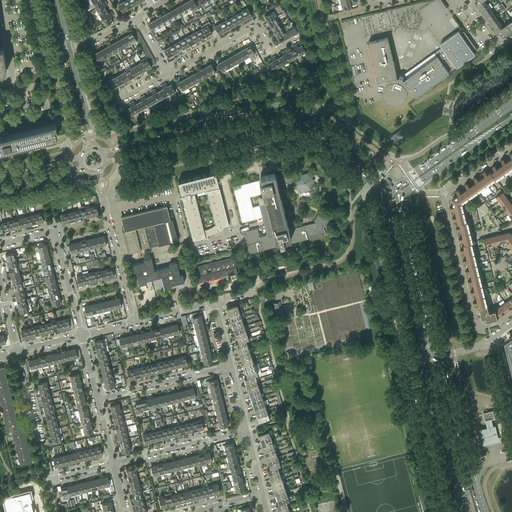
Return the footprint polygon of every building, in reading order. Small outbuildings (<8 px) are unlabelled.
[(98,0),(93,3),(96,8),(106,2),(105,0),(102,2),(100,0),(98,0)] [(124,1),(128,9),(133,6),(134,6),(130,0),(125,0),(124,1)] [(200,6),(197,1),(195,2),(193,0),(189,0),(187,1),(192,9),(197,6),(197,7),(197,6),(198,8),(200,6)] [(476,0),(478,1),(475,3),(477,5),(480,10),(487,4),(484,0),(476,0)] [(118,4),(123,12),(128,9),(124,1),(123,1),(118,4)] [(182,4),(186,12),(191,9),(191,10),(192,9),(187,1),(187,2),(182,4)] [(353,1),(341,4),(342,9),(351,7),(350,4),(354,3),(353,1)] [(106,2),(96,8),(96,9),(99,13),(99,14),(106,10),(106,9),(106,10),(104,6),(107,5),(106,2)] [(176,7),(181,15),(186,12),(186,13),(186,12),(182,4),(181,4),(181,5),(176,7)] [(487,4),(480,10),(483,14),(490,9),(487,4)] [(171,10),(175,18),(180,15),(180,16),(181,15),(176,7),(176,8),(171,10)] [(242,11),(246,19),(247,19),(246,19),(251,16),(252,16),(247,8),(242,11)] [(490,9),(483,14),(486,19),(494,13),(490,9)] [(106,10),(99,14),(102,19),(112,13),(111,11),(108,13),(106,10)] [(166,13),(165,13),(170,21),(175,18),(175,19),(175,18),(171,10),(170,10),(170,11),(166,13)] [(237,14),(236,14),(241,22),(246,19),(242,11),(237,14)] [(267,21),(276,17),(276,16),(275,17),(273,12),(273,11),(264,16),(265,16),(267,21)] [(112,13),(102,19),(105,24),(105,25),(112,21),(112,20),(110,17),(114,15),(112,13)] [(160,16),(164,25),(165,24),(169,21),(170,22),(170,21),(165,13),(165,14),(160,16)] [(494,13),(486,19),(489,23),(497,18),(494,13)] [(231,17),(236,25),(241,22),(236,14),(231,17)] [(155,19),(154,19),(159,28),(159,27),(164,24),(164,25),(160,16),(160,17),(155,19)] [(226,20),(230,28),(235,25),(236,25),(231,17),(226,20)] [(276,17),(267,21),(267,22),(268,21),(270,26),(270,27),(279,22),(278,22),(276,17)] [(497,18),(489,23),(493,27),(500,22),(497,18)] [(159,28),(154,19),(154,20),(149,22),(153,31),(154,30),(159,28)] [(220,23),(225,31),(230,28),(226,20),(225,20),(220,23)] [(279,22),(270,27),(271,27),(274,32),(273,32),(282,28),(282,27),(281,27),(279,22)] [(503,27),(500,22),(493,27),(496,32),(497,34),(500,32),(503,37),(511,31),(511,30),(507,24),(503,27)] [(225,31),(220,23),(215,26),(213,23),(211,25),(214,30),(216,29),(219,34),(220,34),(219,34),(224,31),(225,31)] [(211,32),(214,30),(211,25),(208,26),(207,25),(202,28),(207,36),(212,33),(211,32)] [(197,31),(201,39),(206,36),(207,36),(202,28),(197,31)] [(282,28),(273,32),(274,32),(277,37),(276,37),(277,38),(279,36),(282,35),(284,33),(285,33),(284,33),(282,28)] [(191,34),(196,42),(201,39),(197,31),(196,31),(191,34)] [(457,67),(475,54),(473,51),(477,49),(466,33),(464,31),(461,33),(459,31),(440,44),(443,47),(434,53),(403,75),(399,74),(397,74),(395,65),(396,65),(395,61),(394,61),(388,37),(368,42),(374,66),(375,66),(376,69),(375,69),(378,82),(384,80),(386,85),(385,86),(385,87),(384,87),(384,89),(383,90),(383,92),(383,93),(383,95),(384,97),(384,98),(385,99),(386,101),(387,102),(389,103),(390,104),(392,104),(393,105),(395,105),(396,105),(398,105),(399,104),(401,104),(402,103),(403,102),(405,101),(406,99),(406,98),(407,97),(408,95),(408,94),(412,90),(416,96),(449,73),(449,72),(457,66),(457,67)] [(127,35),(126,35),(131,43),(136,40),(136,39),(134,36),(133,33),(132,32),(131,32),(132,32),(127,35)] [(186,37),(190,45),(195,42),(196,42),(191,34),(186,37)] [(121,38),(126,46),(131,43),(126,35),(121,38)] [(180,40),(185,48),(190,45),(186,37),(185,37),(181,40),(180,40)] [(116,41),(120,49),(125,46),(126,46),(121,38),(116,41)] [(175,43),(179,51),(180,51),(184,48),(185,48),(180,40),(175,43)] [(110,44),(115,52),(120,49),(120,50),(120,49),(116,41),(115,41),(110,44)] [(170,46),(169,46),(174,54),(179,51),(175,43),(170,46)] [(298,47),(296,43),(294,44),(300,55),(305,52),(306,52),(302,44),(301,45),(298,47)] [(105,47),(109,55),(114,52),(114,53),(115,52),(110,44),(110,45),(105,47)] [(291,50),(295,58),(300,55),(294,44),(292,45),(294,49),(291,51),(291,50)] [(245,48),(249,56),(254,53),(255,53),(250,45),(245,48)] [(174,54),(169,46),(164,49),(168,57),(169,57),(174,54)] [(99,50),(104,58),(109,55),(109,56),(109,55),(105,47),(104,47),(105,48),(100,50),(99,50)] [(239,51),(244,59),(249,56),(245,48),(244,48),(239,51)] [(287,53),(285,49),(283,50),(289,61),(290,61),(289,61),(294,58),(295,58),(291,50),(290,51),(287,53)] [(104,59),(104,58),(99,50),(99,51),(94,53),(98,62),(99,61),(103,58),(104,59)] [(280,56),(284,64),(289,61),(283,50),(281,52),(283,55),(280,57),(280,56)] [(234,54),(238,62),(243,59),(244,59),(239,51),(234,54)] [(228,57),(233,65),(238,62),(234,54),(233,54),(234,54),(229,57),(228,57)] [(277,59),(275,55),(273,56),(278,67),(279,67),(284,64),(280,56),(280,57),(277,59)] [(278,67),(273,56),(271,58),(272,61),(269,63),(269,62),(269,63),(273,70),(278,67)] [(149,63),(148,61),(147,59),(146,58),(146,57),(140,60),(141,62),(146,70),(151,67),(151,65),(149,63)] [(223,60),(227,68),(228,68),(232,65),(233,65),(228,57),(223,60)] [(218,65),(221,70),(222,71),(227,68),(227,69),(227,68),(223,60),(218,63),(217,63),(218,65)] [(146,70),(141,62),(136,65),(141,73),(146,70)] [(211,64),(206,67),(206,66),(205,67),(210,75),(210,74),(215,72),(213,68),(211,63),(210,64),(211,64)] [(131,68),(130,68),(135,76),(140,73),(141,73),(136,65),(131,68)] [(200,69),(200,70),(205,78),(205,77),(209,75),(210,75),(205,67),(200,70),(200,69)] [(125,71),(130,79),(135,76),(130,68),(125,71)] [(195,72),(195,73),(199,81),(199,80),(204,78),(205,78),(200,70),(195,73),(195,72)] [(120,74),(124,82),(129,79),(130,79),(125,71),(120,74)] [(189,75),(189,76),(194,84),(199,81),(195,73),(194,73),(189,76),(189,75)] [(114,77),(119,85),(124,82),(120,74),(119,74),(115,77),(114,77)] [(184,79),(188,87),(193,84),(194,84),(189,76),(184,79)] [(119,85),(114,77),(109,80),(113,88),(114,88),(113,88),(118,85),(119,85)] [(188,87),(184,79),(183,79),(179,82),(178,82),(183,90),(188,87)] [(167,86),(165,82),(164,83),(169,94),(170,94),(169,94),(174,91),(175,91),(171,84),(170,84),(167,86)] [(160,90),(164,97),(169,94),(164,83),(161,85),(163,88),(160,90)] [(157,92),(155,88),(153,90),(159,100),(164,97),(160,90),(157,92)] [(149,96),(153,103),(158,100),(159,100),(153,90),(151,91),(152,94),(149,96)] [(146,98),(144,95),(142,96),(148,106),(153,103),(149,96),(146,98)] [(138,102),(142,109),(147,106),(148,106),(142,96),(140,97),(142,100),(138,102)] [(135,104),(133,101),(131,102),(137,112),(142,109),(138,102),(135,104)] [(137,112),(131,102),(129,103),(131,106),(128,108),(127,108),(131,115),(132,115),(137,112)] [(0,150),(52,138),(57,136),(54,123),(8,134),(7,132),(1,134),(2,136),(0,136),(0,150)] [(503,158),(501,160),(503,164),(500,166),(505,173),(511,168),(511,163),(509,160),(506,162),(503,158)] [(495,165),(492,166),(495,170),(493,171),(498,178),(505,173),(500,166),(497,168),(495,165)] [(485,170),(482,172),(485,175),(482,178),(487,185),(496,178),(492,172),(491,171),(487,174),(485,170)] [(212,186),(210,187),(208,185),(218,183),(215,171),(183,179),(178,181),(181,192),(181,193),(180,193),(181,195),(182,195),(183,197),(182,197),(193,240),(204,237),(203,235),(204,235),(205,237),(218,232),(217,230),(218,230),(219,231),(221,230),(222,230),(223,229),(223,228),(222,226),(229,225),(219,187),(213,189),(212,186)] [(288,229),(282,206),(278,189),(294,185),(302,192),(312,190),(314,180),(307,172),(297,175),(297,174),(293,171),(285,173),(275,176),(274,172),(259,176),(260,181),(259,180),(233,186),(242,222),(244,221),(245,224),(247,223),(247,221),(263,217),(266,231),(272,229),(273,233),(260,236),(257,228),(244,231),(250,253),(280,245),(280,244),(284,243),(284,244),(325,234),(323,227),(325,227),(329,221),(325,214),(318,214),(316,220),(317,222),(288,229)] [(476,176),(474,178),(476,182),(473,184),(478,191),(487,185),(482,178),(479,180),(476,176)] [(467,183),(465,184),(467,188),(464,190),(469,197),(478,191),(473,184),(470,186),(467,183)] [(127,186),(115,189),(117,201),(130,198),(127,186)] [(458,189),(456,191),(459,194),(452,199),(459,201),(462,202),(469,197),(464,190),(461,193),(458,189)] [(503,191),(496,197),(499,201),(506,196),(503,191)] [(506,196),(499,201),(502,205),(509,201),(506,196)] [(454,206),(450,207),(451,210),(455,209),(456,213),(464,211),(462,202),(459,201),(452,199),(454,206)] [(511,204),(509,201),(502,205),(505,210),(511,205),(511,204)] [(96,205),(90,207),(92,215),(98,214),(96,205)] [(167,206),(121,217),(124,231),(123,231),(128,253),(178,240),(175,231),(176,230),(172,215),(169,216),(167,206)] [(85,208),(79,210),(81,218),(87,217),(85,208)] [(457,216),(453,217),(453,220),(458,219),(459,223),(460,223),(467,221),(464,211),(456,213),(457,216)] [(41,213),(35,214),(38,223),(44,221),(41,213)] [(63,223),(69,221),(67,213),(61,214),(63,223)] [(35,214),(30,215),(32,224),(38,223),(35,214)] [(12,220),(6,221),(8,230),(14,229),(12,220)] [(461,227),(456,228),(457,231),(461,230),(462,233),(471,231),(468,221),(467,221),(460,223),(461,227)] [(463,237),(459,238),(460,241),(464,240),(464,242),(473,240),(471,231),(462,233),(463,237)] [(510,232),(501,234),(503,242),(506,241),(510,232)] [(104,235),(98,237),(100,245),(106,244),(104,235)] [(92,238),(86,240),(88,248),(94,247),(92,238)] [(80,241),(74,242),(77,251),(82,250),(80,241)] [(71,253),(77,251),(74,242),(68,244),(69,246),(70,250),(71,253)] [(465,248),(460,249),(461,252),(465,251),(466,255),(475,253),(472,242),(465,244),(464,244),(465,248)] [(37,246),(39,252),(48,250),(46,244),(37,246)] [(315,247),(314,245),(305,248),(306,253),(323,249),(322,245),(315,247)] [(48,250),(39,252),(40,258),(49,256),(48,250)] [(5,254),(7,260),(15,258),(14,252),(5,254)] [(467,259),(463,260),(464,262),(468,261),(469,265),(477,263),(475,253),(466,255),(467,259)] [(151,257),(143,259),(144,262),(131,265),(133,272),(136,272),(139,285),(146,283),(146,280),(161,276),(164,289),(172,287),(171,285),(184,281),(182,274),(180,274),(176,262),(169,263),(169,266),(154,270),(151,257)] [(237,273),(233,257),(195,267),(197,273),(199,283),(237,273)] [(15,258),(7,260),(8,266),(17,264),(15,258)] [(50,262),(42,264),(43,270),(52,267),(50,262)] [(470,269),(466,270),(466,273),(471,272),(472,276),(480,274),(477,263),(469,265),(470,269)] [(52,267),(43,270),(45,276),(53,273),(52,267)] [(112,267),(106,269),(108,278),(114,276),(112,267)] [(18,270),(10,272),(11,278),(20,276),(18,270)] [(100,270),(94,272),(96,280),(102,279),(100,270)] [(53,273),(45,276),(46,281),(55,279),(53,273)] [(88,273),(82,275),(85,283),(90,282),(88,273)] [(473,279),(468,281),(469,283),(473,282),(474,286),(483,284),(480,274),(472,276),(473,279)] [(20,276),(11,278),(13,284),(21,281),(20,276)] [(21,281),(13,284),(14,289),(23,287),(21,281)] [(475,290),(471,291),(472,294),(476,293),(477,297),(485,295),(483,284),(474,286),(475,290)] [(56,285),(48,287),(49,293),(58,291),(56,285)] [(23,287),(14,289),(15,295),(24,293),(23,287)] [(58,291),(49,293),(51,299),(59,297),(58,291)] [(24,293),(15,295),(17,301),(26,299),(24,293)] [(478,301),(474,302),(474,305),(479,304),(479,307),(488,305),(485,295),(477,297),(478,301)] [(59,297),(51,299),(52,305),(61,303),(59,297)] [(119,297),(113,299),(115,308),(121,306),(119,297)] [(107,300),(101,302),(104,310),(110,309),(107,300)] [(283,315),(280,301),(273,302),(277,317),(283,315)] [(238,308),(238,306),(240,306),(238,302),(227,304),(228,307),(226,308),(227,308),(228,312),(238,308)] [(505,302),(501,306),(506,313),(510,309),(505,302)] [(96,303),(90,305),(92,313),(98,312),(96,303)] [(27,305),(18,307),(20,313),(29,311),(27,305)] [(86,315),(92,313),(90,305),(84,306),(86,315)] [(488,305),(479,307),(482,318),(486,317),(487,321),(498,318),(501,316),(497,309),(495,309),(495,310),(489,311),(488,305)] [(501,306),(497,309),(501,316),(506,313),(501,306)] [(192,317),(194,323),(202,320),(201,315),(192,317)] [(68,318),(62,320),(64,328),(70,327),(68,318)] [(202,320),(194,323),(195,328),(204,326),(202,320)] [(50,323),(44,324),(46,333),(52,331),(50,323)] [(177,324),(171,325),(174,334),(180,332),(177,324)] [(171,325),(166,327),(168,335),(174,334),(171,325)] [(235,333),(248,329),(247,325),(244,325),(234,329),(235,333)] [(204,326),(195,328),(197,334),(205,332),(204,326)] [(33,327),(27,328),(29,337),(35,336),(33,327)] [(23,339),(29,337),(27,328),(21,330),(23,339)] [(237,338),(249,333),(248,329),(235,333),(237,338)] [(142,332),(137,334),(139,343),(145,341),(142,332)] [(246,339),(251,338),(249,333),(237,338),(238,342),(246,339)] [(137,334),(131,335),(133,344),(139,343),(137,334)] [(119,338),(121,347),(127,346),(125,337),(119,338)] [(75,348),(69,350),(72,358),(78,357),(75,348)] [(210,349),(201,352),(202,358),(211,355),(210,349)] [(69,350),(64,351),(66,360),(72,358),(69,350)] [(64,351),(58,353),(60,361),(66,360),(64,351)] [(106,351),(97,353),(98,359),(107,357),(106,351)] [(52,354),(46,356),(48,364),(54,363),(52,354)] [(211,355),(202,358),(204,364),(213,361),(211,355)] [(46,356),(40,357),(42,366),(48,364),(46,356)] [(186,356),(179,357),(182,366),(188,364),(186,356)] [(34,358),(28,360),(31,369),(37,367),(34,358)] [(17,423),(14,411),(3,366),(0,367),(0,402),(6,425),(4,426),(5,431),(5,432),(12,430),(19,458),(20,464),(31,461),(23,427),(16,429),(14,424),(17,423)] [(145,366),(139,367),(141,376),(147,375),(145,366)] [(110,368),(101,370),(103,376),(111,374),(110,368)] [(127,370),(129,379),(135,378),(133,369),(127,370)] [(80,379),(78,373),(75,374),(75,372),(69,373),(71,381),(80,379)] [(218,385),(217,378),(206,381),(207,387),(210,387),(218,385)] [(113,380),(104,382),(106,388),(114,386),(113,380)] [(38,383),(39,389),(48,387),(46,381),(38,383)] [(193,388),(187,389),(190,398),(196,396),(193,388)] [(83,390),(74,393),(75,399),(84,396),(83,390)] [(220,390),(211,392),(213,398),(221,396),(220,390)] [(49,393),(40,395),(42,401),(51,399),(49,393)] [(164,395),(158,396),(160,405),(166,404),(164,395)] [(221,396),(213,398),(214,404),(223,402),(221,396)] [(153,398),(147,399),(149,408),(155,407),(153,398)] [(51,399),(42,401),(43,407),(52,404),(51,399)] [(135,402),(137,411),(143,410),(141,401),(135,402)] [(86,402),(77,404),(78,410),(87,408),(86,402)] [(110,405),(112,411),(120,409),(119,403),(110,405)] [(87,408),(78,410),(80,416),(89,414),(87,408)] [(507,433),(501,409),(498,409),(494,410),(496,417),(500,434),(503,434),(507,433)] [(54,410),(45,412),(46,418),(55,416),(54,410)] [(496,417),(494,410),(493,411),(483,413),(485,420),(486,420),(494,418),(495,418),(496,417)] [(269,418),(268,413),(257,417),(259,421),(269,418)] [(122,415),(113,417),(114,423),(123,421),(122,415)] [(55,416),(46,418),(48,424),(57,422),(55,416)] [(480,429),(484,445),(499,441),(495,425),(493,426),(491,418),(485,419),(487,427),(480,429)] [(227,419),(218,422),(220,428),(229,425),(227,419)] [(90,420),(81,422),(83,428),(91,425),(90,420)] [(202,420),(195,421),(198,430),(204,428),(202,420)] [(91,425),(83,428),(84,434),(93,432),(91,425)] [(172,427),(166,429),(168,437),(174,436),(172,427)] [(58,428),(49,430),(51,436),(59,433),(58,428)] [(161,430),(155,431),(157,440),(163,439),(161,430)] [(270,435),(268,430),(258,434),(260,438),(270,435)] [(59,433),(51,436),(52,442),(61,440),(59,433)] [(143,434),(145,443),(151,442),(149,433),(143,434)] [(226,444),(224,445),(226,451),(234,449),(233,443),(230,443),(226,444)] [(129,444),(120,446),(122,452),(130,450),(129,444)] [(100,446),(94,448),(96,456),(102,455),(100,446)] [(94,448),(88,449),(90,458),(96,456),(94,448)] [(88,449),(82,451),(84,459),(90,458),(88,449)] [(234,449),(226,451),(227,457),(236,454),(234,449)] [(76,452),(70,453),(73,462),(79,461),(76,452)] [(210,452),(204,453),(206,462),(212,460),(210,452)] [(204,453),(198,455),(200,463),(206,462),(204,453)] [(65,455),(59,456),(61,465),(67,464),(65,455)] [(55,467),(61,465),(59,456),(53,458),(55,467)] [(192,456),(186,458),(188,466),(194,465),(192,456)] [(180,459),(174,461),(176,469),(182,468),(180,459)] [(174,461),(168,462),(171,471),(176,469),(174,461)] [(163,463),(157,465),(159,474),(165,472),(163,463)] [(153,475),(159,474),(157,465),(151,466),(153,475)] [(279,470),(277,466),(270,468),(267,469),(268,474),(279,470)] [(240,472),(232,474),(233,480),(242,478),(240,472)] [(136,473),(128,475),(129,481),(138,479),(136,473)] [(107,476),(102,478),(104,486),(110,485),(107,476)] [(102,478),(96,479),(98,488),(104,486),(102,478)] [(138,479),(129,481),(131,487),(139,485),(138,479)] [(78,484),(72,485),(74,494),(80,492),(78,484)] [(218,484),(212,485),(214,494),(220,492),(218,484)] [(243,484),(234,486),(236,492),(245,489),(243,484)] [(212,485),(206,487),(208,495),(214,494),(212,485)] [(67,486),(61,488),(63,497),(69,495),(67,486)] [(200,488),(194,490),(196,498),(202,497),(200,488)] [(141,490),(132,492),(133,499),(142,496),(141,490)] [(194,490),(188,491),(190,500),(196,498),(194,490)] [(34,511),(30,492),(4,498),(7,511),(34,511)] [(182,493),(176,494),(179,503),(185,501),(182,493)] [(165,497),(159,498),(161,507),(167,506),(165,497)] [(102,503),(103,509),(112,507),(110,501),(102,503)] [(144,502),(135,504),(136,510),(145,508),(144,502)]
